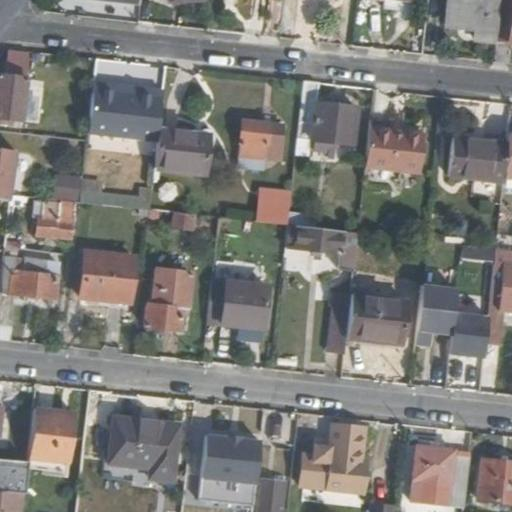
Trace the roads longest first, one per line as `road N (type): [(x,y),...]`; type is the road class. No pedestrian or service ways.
road 1 (residential): [(0,23),(511,82)]
road 2 (residential): [(511,417),(0,361)]
